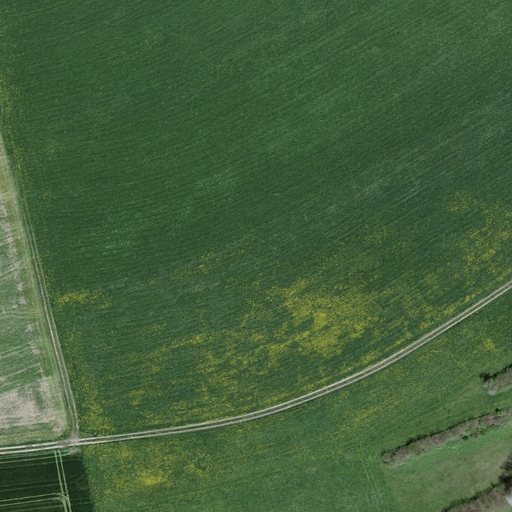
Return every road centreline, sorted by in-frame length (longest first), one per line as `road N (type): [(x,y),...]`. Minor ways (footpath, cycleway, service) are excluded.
road 1 (track): [(511,282),(424,342),(339,386),(221,423),(0,449)]
road 2 (track): [(0,125),(82,440)]
